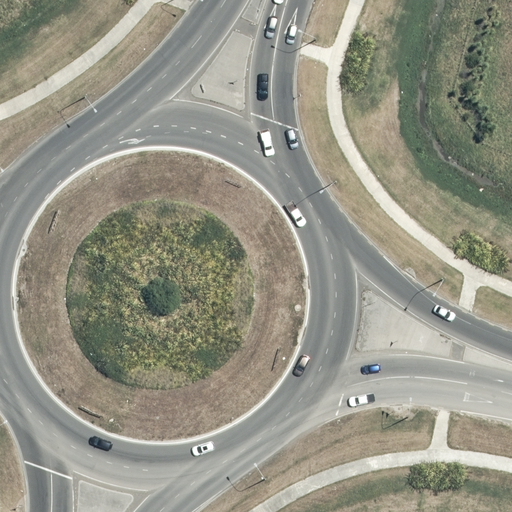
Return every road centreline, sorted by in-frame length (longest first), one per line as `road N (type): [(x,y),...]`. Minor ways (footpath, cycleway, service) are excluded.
road 1 (secondary): [(319,235),(400,296),(511,349)]
road 2 (secondary): [(511,394),(418,375),(303,395)]
road 3 (trunk): [(99,130),(188,126),(239,142),(277,166)]
road 4 (trunk): [(204,468),(148,471),(110,462),(36,419)]
road 5 (trunk): [(288,0),(270,65),(277,166)]
road 6 (trunk): [(319,235),(330,301),(326,338),(303,395)]
road 7 (trunk): [(303,395),(260,439),(204,468)]
road 8 (trunk): [(6,206),(45,163),(99,130)]
